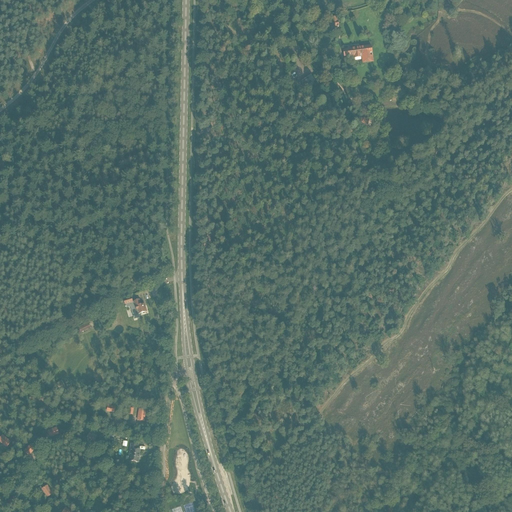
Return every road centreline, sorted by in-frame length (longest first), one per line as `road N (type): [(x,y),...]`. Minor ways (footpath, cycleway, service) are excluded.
road 1 (primary): [(184,317),(186,0)]
road 2 (residential): [(137,510),(119,475),(88,446),(48,445),(20,474)]
road 3 (residential): [(165,427),(24,406)]
